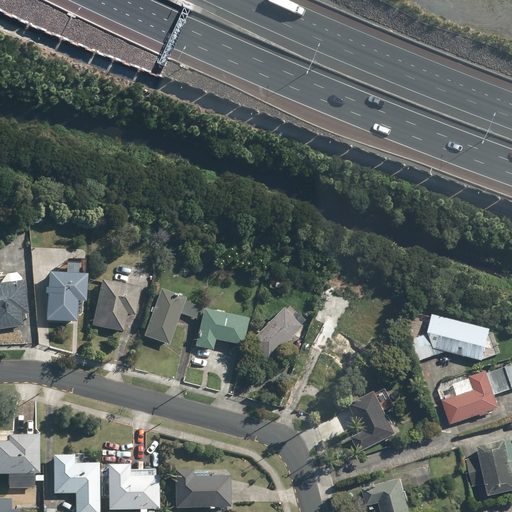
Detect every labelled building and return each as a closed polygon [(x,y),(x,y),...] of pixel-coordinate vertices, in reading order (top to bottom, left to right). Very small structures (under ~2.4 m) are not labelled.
[(85,302),(86,274),(48,272),(47,288),(44,287),(44,294),(47,294),(46,321),(76,323),(77,302),(85,302)] [(140,286),(99,279),(91,326),(124,332),(127,314),(135,316),(140,286)] [(28,313),(23,280),(0,284),(0,329),(23,326),(22,314),(28,313)] [(366,346),(337,327),(353,302),(332,288),(316,313),(326,320),(308,347),(348,374),(366,346)] [(186,299),(160,290),(143,336),(169,346),(186,299)] [(307,323),(286,303),(246,343),(266,364),(307,323)] [(248,319),(203,309),(195,347),(213,351),(215,340),(242,346),(248,319)] [(492,329),(433,314),(429,335),(416,339),(422,359),(441,353),(442,350),(484,361),(492,329)] [(511,363),(471,379),(469,374),(437,386),(439,392),(452,426),(500,408),(495,396),(511,389),(511,363)] [(377,396),(375,392),(360,400),(362,403),(356,406),(369,430),(360,435),(359,433),(351,438),(360,454),(396,433),(384,411),(395,405),(387,391),(377,396)] [(511,492),(511,432),(509,434),(510,439),(478,446),(489,497),(511,492)] [(39,436),(8,435),(8,442),(0,441),(0,474),(9,475),(8,489),(34,489),(35,473),(38,473),(39,436)] [(75,455),(53,454),(52,492),(76,493),(75,511),(98,511),(100,463),(74,463),(75,455)] [(129,466),(108,465),(106,509),(156,511),(158,478),(129,476),(129,466)] [(193,471),(174,470),(173,506),(228,508),(228,478),(193,477),(193,471)] [(361,488),(366,506),(379,502),(381,511),(409,511),(400,478),(361,488)] [(0,511),(18,511),(19,510),(11,510),(11,498),(0,497),(0,511)]
